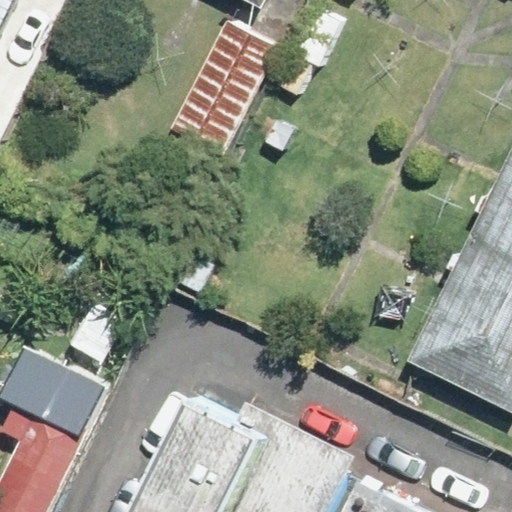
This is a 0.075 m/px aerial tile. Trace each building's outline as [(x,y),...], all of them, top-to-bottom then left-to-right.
[(63,38),(82,0),(8,0),(4,8),(63,38)] [(283,47),(231,21),(174,135),(226,161),(283,47)] [(511,153),(409,361),(511,411),(511,153)] [(106,367),(133,320),(96,299),(69,346),(106,367)] [(108,391),(28,349),(1,400),(16,408),(37,419),(81,442),(108,391)] [(446,511),(205,389),(141,511),(446,511)] [(37,419),(16,408),(0,439),(0,443),(24,456),(0,500),(0,511),(60,511),(94,448),(81,442),(37,419)]
